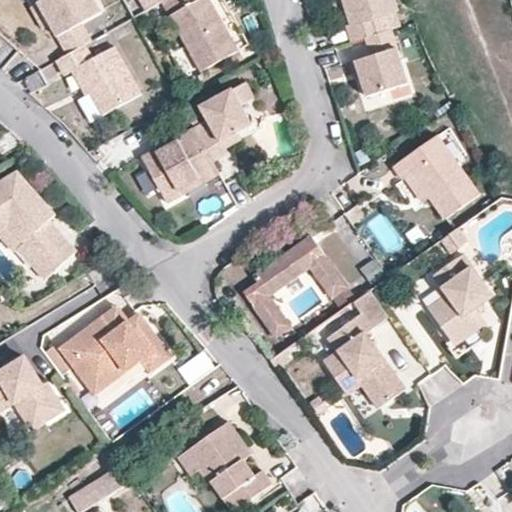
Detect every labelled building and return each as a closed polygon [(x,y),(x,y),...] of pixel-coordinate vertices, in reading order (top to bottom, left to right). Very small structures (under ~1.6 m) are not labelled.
[(38,0),(67,52),(82,44),(91,39),(81,22),(101,11),(95,0),(38,0)] [(138,0),(144,10),(161,0),(138,0)] [(186,51),(224,29),(211,5),(199,12),(193,2),(197,0),(173,0),(179,9),(166,16),(186,51)] [(211,5),(207,0),(197,0),(193,2),(199,12),(211,5)] [(341,0),(342,4),(348,2),(350,9),(345,11),(350,27),(345,28),(350,45),(365,41),(379,36),(374,19),(397,12),(393,0),(341,0)] [(236,50),(224,29),(186,51),(197,72),(236,50)] [(410,87),(393,32),(379,36),(365,41),(371,60),(357,64),(363,81),(368,99),(410,87)] [(67,52),(54,59),(63,75),(71,71),(76,68),(89,92),(101,114),(138,94),(112,47),(90,59),(82,44),(67,52)] [(363,81),(357,64),(350,67),(355,83),(363,81)] [(89,92),(76,68),(71,71),(84,94),(89,92)] [(252,97),(243,81),(230,89),(239,105),(252,97)] [(198,136),(211,159),(225,151),(221,145),(218,140),(249,123),(239,105),(230,89),(199,105),(212,128),(198,136)] [(101,114),(89,92),(84,94),(77,98),(89,121),(101,114)] [(198,136),(192,127),(140,156),(165,202),(185,191),(183,186),(201,176),(204,180),(218,172),(211,159),(198,136)] [(236,137),(233,132),(218,140),(221,145),(236,137)] [(480,196),(438,138),(394,169),(404,182),(408,180),(414,176),(431,199),(446,220),(480,196)] [(56,215),(18,172),(0,182),(0,232),(10,227),(39,260),(33,266),(45,280),(77,252),(64,238),(54,246),(44,235),(44,226),(50,221),(56,215)] [(201,176),(183,186),(185,191),(204,180),(201,176)] [(431,199),(414,176),(408,180),(425,204),(431,199)] [(206,216),(222,205),(214,194),(198,205),(206,216)] [(64,238),(50,221),(44,226),(44,235),(54,246),(64,238)] [(39,260),(10,227),(0,232),(0,235),(14,252),(18,249),(33,266),(39,260)] [(320,239),(315,232),(301,242),(305,249),(320,239)] [(305,249),(301,242),(299,244),(257,273),(262,280),(247,291),(278,336),(289,329),(295,325),(272,293),(313,264),(335,296),(352,284),(320,239),(305,249)] [(437,275),(451,295),(430,309),(457,346),(489,324),(478,309),(496,296),(467,254),(437,275)] [(391,316),(372,289),(356,300),(364,312),(330,336),(331,338),(340,351),(327,360),(345,386),(366,372),(386,400),(406,386),(369,332),(391,316)] [(118,306),(93,325),(104,340),(129,322),(118,306)] [(139,314),(129,322),(136,332),(147,324),(139,314)] [(104,340),(93,325),(60,349),(86,383),(98,373),(107,386),(141,361),(150,373),(172,357),(147,324),(136,332),(129,322),(104,340)] [(299,331),(295,325),(289,329),(293,335),(299,331)] [(286,349),(272,359),(279,369),(293,359),(286,349)] [(191,385),(215,367),(203,351),(179,369),(191,385)] [(26,357),(0,372),(0,412),(15,403),(25,420),(43,410),(49,420),(65,410),(48,382),(43,384),(26,357)] [(386,400),(366,372),(345,386),(350,393),(363,384),(364,384),(379,405),(386,400)] [(98,373),(86,383),(95,395),(107,386),(98,373)] [(32,431),(49,420),(43,410),(25,420),(32,431)] [(229,422),(188,452),(201,470),(211,485),(214,484),(233,511),(237,511),(275,485),(264,469),(255,476),(245,460),(238,453),(242,440),(229,422)] [(253,454),(242,440),(238,453),(245,460),(253,454)] [(201,470),(188,452),(178,459),(192,477),(201,470)] [(91,486),(101,501),(134,480),(124,466),(91,486)] [(91,486),(69,500),(78,511),(83,511),(101,501),(91,486)]
